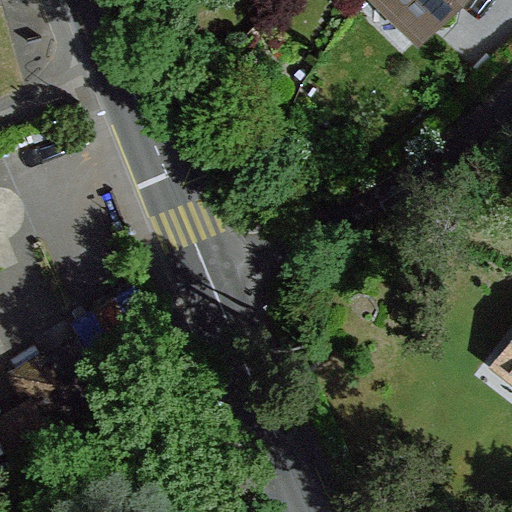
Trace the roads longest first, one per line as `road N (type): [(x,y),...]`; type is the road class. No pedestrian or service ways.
road 1 (residential): [(209,278),(413,190),(511,110)]
road 2 (secondary): [(209,278),(100,0)]
road 3 (secondary): [(310,511),(209,278)]
